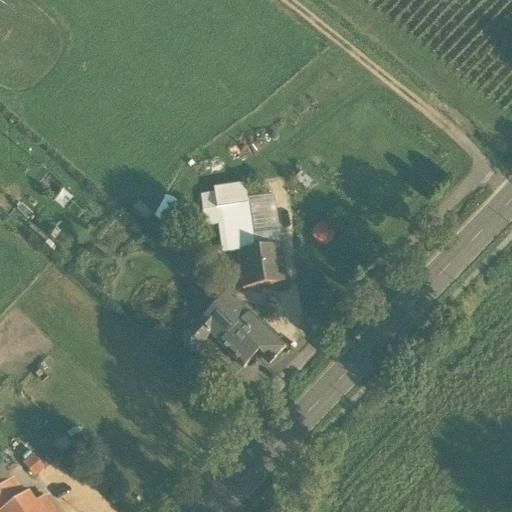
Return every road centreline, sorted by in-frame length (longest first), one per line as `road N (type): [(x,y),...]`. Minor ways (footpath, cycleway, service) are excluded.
road 1 (residential): [(511,185),(488,164),(155,511)]
road 2 (secondary): [(213,511),(511,198)]
road 3 (track): [(488,164),(285,0)]
